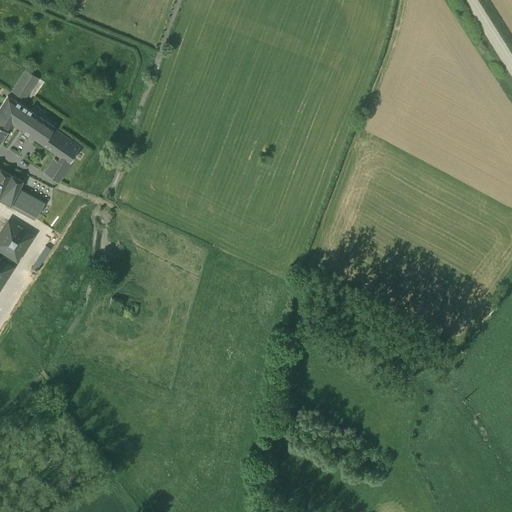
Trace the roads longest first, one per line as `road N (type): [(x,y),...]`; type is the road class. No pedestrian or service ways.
road 1 (track): [(402,0),(301,280),(251,511)]
road 2 (track): [(148,511),(44,379)]
